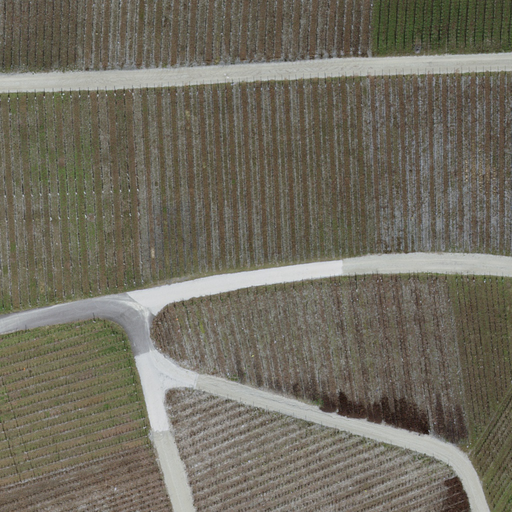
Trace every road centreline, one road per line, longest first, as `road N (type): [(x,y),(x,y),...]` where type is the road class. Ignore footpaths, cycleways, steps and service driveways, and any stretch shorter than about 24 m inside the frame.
road 1 (track): [(0,82),(511,64)]
road 2 (track): [(140,300),(437,255),(511,268)]
road 3 (track): [(477,511),(458,458),(154,368)]
road 4 (track): [(193,511),(140,300)]
road 5 (track): [(0,328),(140,300)]
